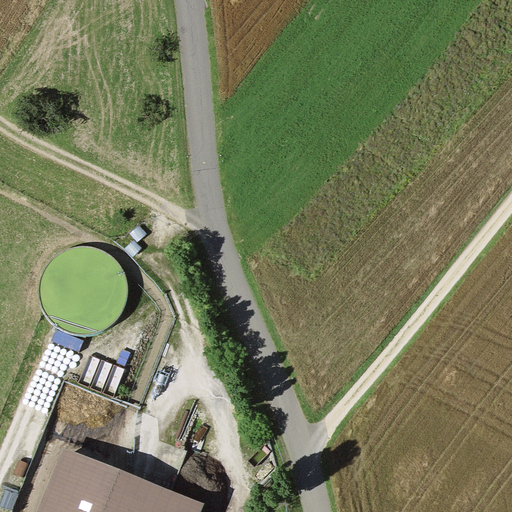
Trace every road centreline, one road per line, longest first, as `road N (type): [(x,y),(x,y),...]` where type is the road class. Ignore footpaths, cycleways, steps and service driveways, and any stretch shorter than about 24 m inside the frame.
road 1 (tertiary): [(189,0),(216,231),(304,448),(317,511)]
road 2 (track): [(304,448),(511,208)]
road 3 (track): [(0,120),(216,231)]
